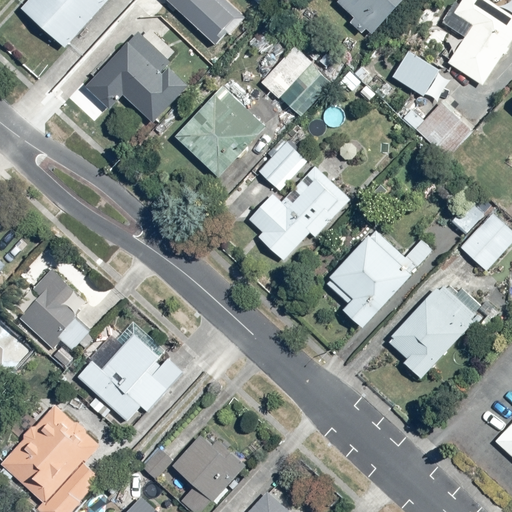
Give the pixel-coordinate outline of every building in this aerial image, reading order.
[(26,0),(19,9),(62,48),(106,0),(26,0)] [(186,2),(182,0),(135,0),(134,1),(162,27),(186,2)] [(400,0),(335,0),(334,1),(370,34),(400,0)] [(511,0),(506,0),(501,9),(487,0),(457,0),(442,23),(464,38),(448,63),(480,85),(511,37),(511,0)] [(137,30),(86,82),(110,106),(123,92),(152,119),(189,80),(137,30)] [(331,80),(293,46),(261,82),(299,116),(321,92),(331,80)] [(438,70),(408,50),(391,76),(421,96),(438,70)] [(223,85),(176,133),(218,174),(265,127),(223,85)] [(470,131),(440,103),(430,114),(417,102),(403,117),(445,157),(470,131)] [(309,158),(286,138),(258,172),(281,191),(309,158)] [(264,229),(258,236),(286,260),(311,230),(320,239),(354,198),(315,165),(285,201),(271,190),(249,216),(264,229)] [(511,242),(511,230),(495,214),(462,248),(485,270),(511,242)] [(332,277),(327,282),(346,301),(341,306),(360,324),(417,266),(375,225),(328,273),(332,277)] [(438,282),(390,337),(409,354),(403,360),(421,376),(476,315),(438,282)] [(44,288),(20,317),(55,348),(62,338),(75,349),(92,328),(44,288)] [(94,358),(79,374),(99,392),(89,404),(104,418),(114,407),(128,421),(142,406),(148,411),(186,370),(133,321),(117,338),(123,345),(103,366),(94,358)] [(58,397),(1,464),(43,500),(35,509),(37,511),(68,511),(102,473),(88,461),(107,440),(58,397)] [(511,424),(497,440),(511,453),(511,424)] [(203,511),(245,461),(203,427),(173,463),(195,480),(181,498),(198,511),(203,511)] [(172,511),(142,489),(125,511),(172,511)] [(216,511),(214,510),(212,511),(292,511),(267,490),(248,511),(216,511)]
